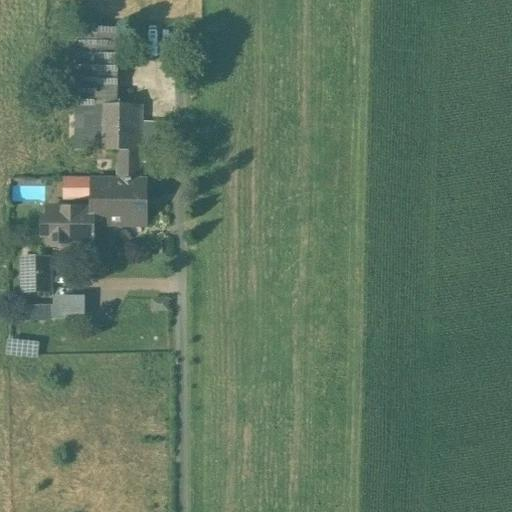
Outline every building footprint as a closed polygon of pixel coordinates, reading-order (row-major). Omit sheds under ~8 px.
[(117,30),(72,29),(72,66),(77,66),(76,89),(94,90),(94,105),(116,105),(117,30)] [(116,105),(94,105),(94,90),(76,89),(75,151),(119,152),(120,152),(138,152),(142,153),(143,106),(116,105)] [(120,182),(91,182),(91,209),(91,228),(92,228),(93,228),(93,223),(124,223),(124,228),(125,228),(125,226),(146,226),(146,229),(147,229),(147,182),(138,182),(138,152),(120,152),(120,182)] [(45,198),(44,179),(20,180),(21,200),(45,198)] [(91,209),(49,209),(49,224),(47,224),(44,227),(44,234),(47,237),(49,237),(48,246),(69,246),(73,250),(82,250),(87,246),(92,246),(92,228),(91,228),(91,209)] [(51,259),(23,258),(23,291),(51,292),(51,259)] [(29,306),(30,321),(94,319),(93,294),(61,295),(62,305),(29,306)]
